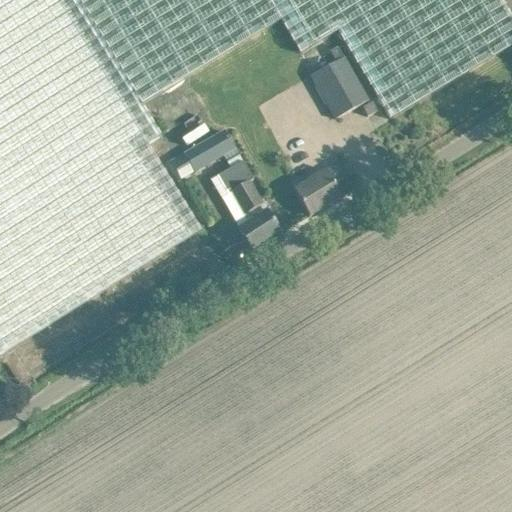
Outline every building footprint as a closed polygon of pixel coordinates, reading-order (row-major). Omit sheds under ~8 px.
[(0,0),(0,357),(200,232),(146,145),(159,137),(139,104),(280,20),(300,54),(337,32),(390,119),(511,45),(511,21),(499,0),(0,0)] [(311,76),(335,120),(367,103),(338,48),(331,52),(337,62),(311,76)] [(371,104),(362,109),(367,118),(376,113),(371,104)] [(172,170),(178,181),(233,150),(224,132),(168,164),(172,170)] [(351,175),(343,161),(325,171),(293,190),(308,218),(341,199),(333,185),(351,175)] [(240,184),(237,186),(238,188),(230,192),(231,193),(220,199),(233,222),(246,215),(250,222),(238,229),(252,251),(279,233),(265,212),(263,213),(260,207),(261,205),(248,182),(241,186),(240,184)]
